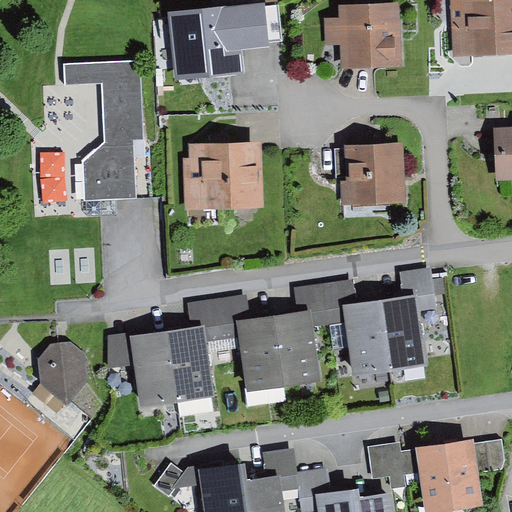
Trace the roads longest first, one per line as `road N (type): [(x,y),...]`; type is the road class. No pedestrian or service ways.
road 1 (residential): [(511,399),(165,453)]
road 2 (residential): [(445,254),(126,302)]
road 3 (residential): [(445,254),(436,109),(287,112)]
